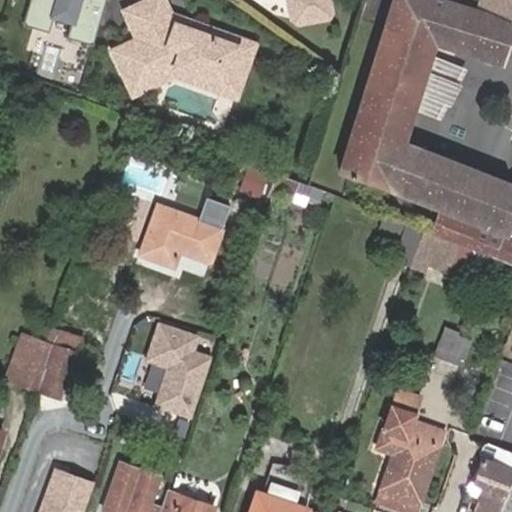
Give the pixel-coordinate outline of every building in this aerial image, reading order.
[(162,0),(140,0),(122,10),(136,38),(112,51),(124,75),(137,69),(143,78),(174,64),(223,82),(230,61),(239,35),(168,10),(162,0)] [(285,0),(289,14),(296,17),(321,12),(327,4),(326,0),(285,0)] [(387,0),(380,25),(339,170),(388,184),(401,141),(409,114),(427,56),(432,41),(496,60),(509,22),(511,23),(511,0),(482,0),(479,8),(478,9),(446,0),(387,0)] [(511,0),(446,0),(478,9),(482,0),(511,0)] [(463,72),(427,56),(409,114),(437,128),(463,72)] [(230,61),(223,82),(174,64),(143,78),(137,69),(124,75),(134,94),(177,75),(234,95),(245,66),(230,61)] [(511,181),(508,185),(506,180),(401,141),(388,184),(387,187),(442,207),(441,209),(433,231),(447,237),(460,242),(511,262),(511,181)] [(274,169),(270,182),(293,190),(298,178),(274,169)] [(222,226),(159,204),(143,252),(177,264),(183,248),(211,258),(222,226)] [(409,264),(414,248),(421,227),(406,221),(383,212),(377,227),(399,236),(392,257),(409,264)] [(423,251),(431,230),(421,227),(414,248),(423,251)] [(431,230),(423,251),(440,257),(447,237),(433,231),(431,230)] [(197,332),(156,319),(143,360),(164,367),(151,406),(190,419),(211,354),(192,348),(197,332)] [(444,324),(433,354),(460,365),(470,338),(457,332),(458,329),(444,324)] [(46,364),(54,343),(22,333),(7,373),(20,379),(27,357),(46,364)] [(38,386),(38,388),(59,395),(75,350),(54,343),(46,364),(38,386)] [(20,379),(38,386),(46,364),(27,357),(20,379)] [(372,506),(388,511),(412,511),(443,430),(404,415),(405,412),(388,406),(373,447),(390,453),(372,506)] [(511,511),(511,449),(485,439),(472,480),(490,488),(481,511),(511,511)] [(261,492),(266,494),(301,505),(312,472),(272,459),(261,492)] [(157,511),(161,503),(150,500),(158,475),(119,461),(102,508),(115,511),(157,511)] [(83,511),(93,482),(51,468),(35,511),(83,511)] [(166,511),(175,489),(167,486),(161,503),(157,511),(166,511)] [(211,511),(214,503),(175,489),(166,511),(211,511)] [(247,511),(305,511),(307,507),(301,505),(266,494),(261,492),(255,490),(247,511)]
